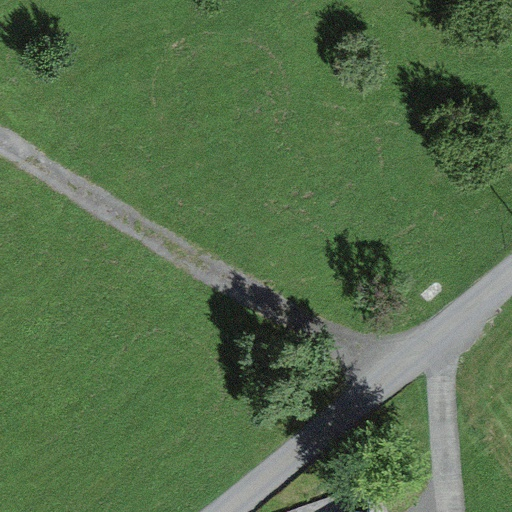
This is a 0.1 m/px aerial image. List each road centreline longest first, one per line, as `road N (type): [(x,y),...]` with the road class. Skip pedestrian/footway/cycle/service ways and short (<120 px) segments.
road 1 (track): [(390,373),(0,144)]
road 2 (unclassified): [(226,511),(511,269)]
